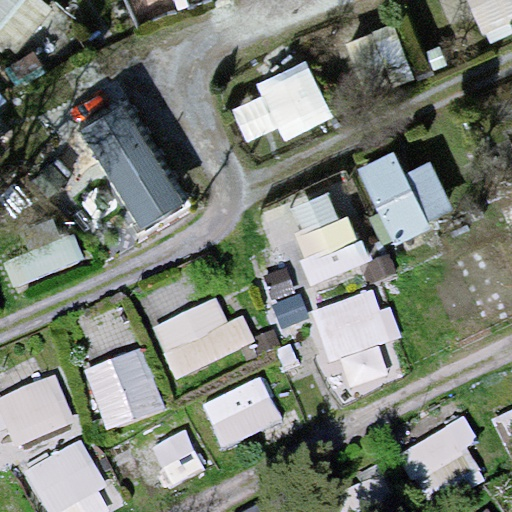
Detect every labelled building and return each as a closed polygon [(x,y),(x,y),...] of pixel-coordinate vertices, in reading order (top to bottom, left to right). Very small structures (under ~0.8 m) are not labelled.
[(0,0),(0,34),(20,48),(54,0),(0,0)] [(511,0),(446,0),(455,31),(511,15),(511,0)] [(395,15),(345,34),(367,90),(417,70),(395,15)] [(257,76),(282,133),(335,110),(311,53),(257,76)] [(134,89),(84,112),(136,224),(186,201),(134,89)] [(393,144),(358,160),(392,235),(455,207),(432,154),(403,167),(393,144)] [(328,188),(293,203),(304,229),(295,233),(307,260),(300,263),(309,284),(373,258),(363,234),(359,236),(348,209),(338,213),(328,188)] [(511,259),(500,233),(450,256),(479,320),(511,304),(511,259)] [(17,282),(60,268),(52,242),(9,256),(17,282)] [(370,289),(310,310),(329,363),(340,360),(349,387),(386,374),(375,344),(399,335),(388,305),(377,309),(370,289)] [(215,298),(152,327),(175,376),(254,340),(242,314),(226,322),(215,298)] [(140,351),(86,369),(106,428),(160,409),(140,351)] [(34,357),(0,370),(0,378),(6,393),(0,395),(0,427),(6,426),(14,445),(75,420),(55,371),(42,377),(34,357)] [(260,376),(205,402),(226,445),(280,419),(260,376)] [(168,410),(123,436),(151,485),(197,458),(168,410)] [(79,437),(23,470),(47,511),(104,511),(119,504),(79,437)]
